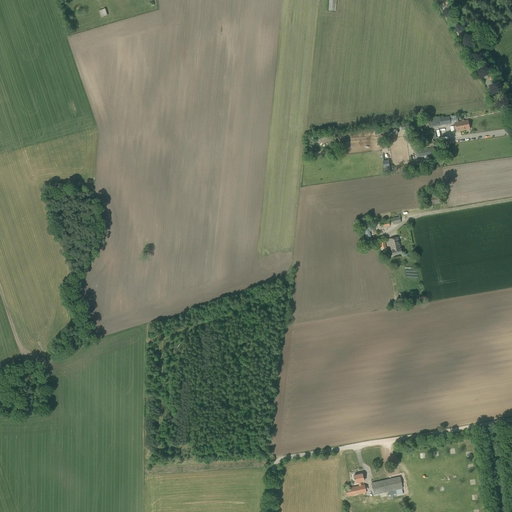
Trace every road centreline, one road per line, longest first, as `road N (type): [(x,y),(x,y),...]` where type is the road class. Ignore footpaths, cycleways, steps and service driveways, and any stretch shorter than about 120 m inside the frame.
road 1 (track): [(361,444),(511,418)]
road 2 (unclassified): [(511,121),(440,0)]
road 3 (unclassified): [(274,511),(278,459),(361,444)]
